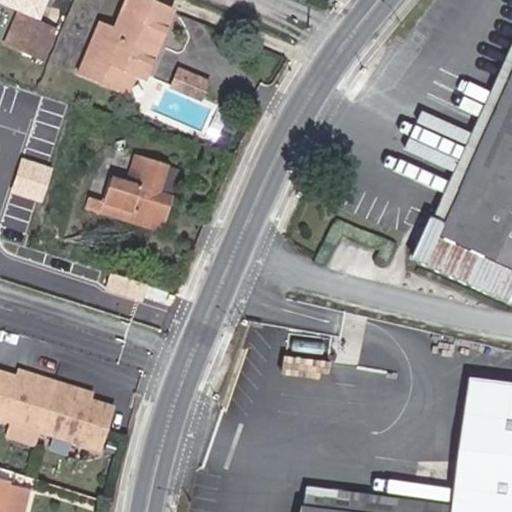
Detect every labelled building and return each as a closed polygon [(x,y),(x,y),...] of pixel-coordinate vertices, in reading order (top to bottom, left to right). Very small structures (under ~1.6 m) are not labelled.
[(125,0),(112,32),(98,26),(78,74),(100,84),(109,65),(133,75),(142,79),(169,13),(138,0),(125,0)] [(4,46),(23,54),(35,24),(17,16),(4,46)] [(35,24),(23,54),(39,60),(51,30),(35,24)] [(447,228),(511,86),(511,46),(432,221),(447,228)] [(124,95),(133,75),(109,65),(100,84),(124,95)] [(196,97),(201,84),(176,72),(170,85),(196,97)] [(511,86),(447,228),(432,221),(412,264),(510,307),(511,302),(511,86)] [(111,180),(104,204),(131,213),(128,222),(159,233),(170,198),(157,194),(165,166),(134,155),(125,184),(111,180)] [(131,213),(104,204),(101,214),(128,222),(131,213)] [(14,373),(13,379),(33,385),(35,379),(14,373)] [(13,379),(0,375),(0,422),(95,452),(109,408),(86,401),(64,395),(33,385),(13,379)] [(511,511),(511,379),(474,375),(457,508),(307,489),(304,509),(326,511),(511,511)] [(87,396),(66,389),(64,395),(86,401),(87,396)]
